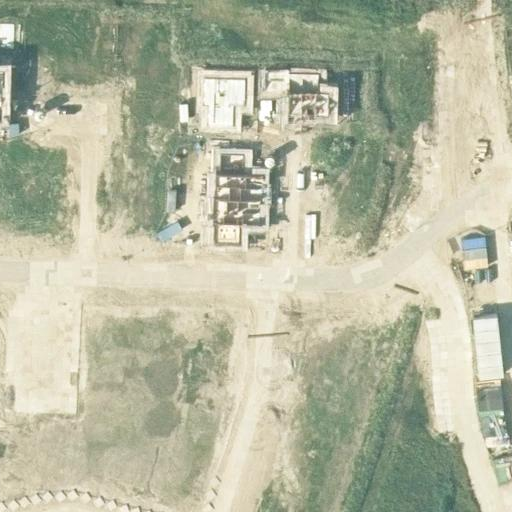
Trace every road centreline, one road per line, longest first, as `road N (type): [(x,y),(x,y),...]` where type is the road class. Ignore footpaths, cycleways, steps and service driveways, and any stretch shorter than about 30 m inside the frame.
road 1 (residential): [(287,278),(387,270),(464,202),(498,187)]
road 2 (residential): [(270,278),(268,379),(225,511)]
road 3 (residential): [(16,124),(90,125),(86,273)]
road 4 (residential): [(229,132),(290,133),(287,278)]
road 5 (residential): [(86,273),(270,278)]
road 6 (residential): [(511,339),(498,187)]
